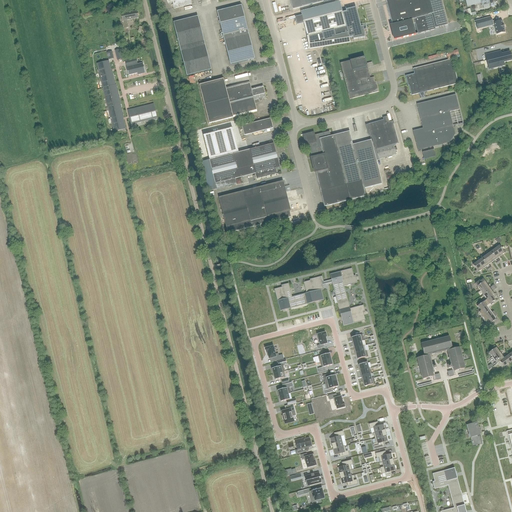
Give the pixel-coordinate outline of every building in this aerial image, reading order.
[(169,0),(170,3),(172,2),(174,9),(191,4),(190,0),(169,0)] [(289,0),(292,9),(328,0),(289,0)] [(385,0),(392,25),(391,25),(395,40),(435,29),(435,28),(448,25),(441,0),(385,0)] [(361,27),(356,7),(345,10),(346,12),(342,13),(340,5),(302,15),(295,17),(297,25),(304,23),(310,49),(314,48),(314,47),(318,47),(322,46),(326,45),(330,44),(338,42),(337,42),(353,38),(353,39),(365,37),(363,30),(366,30),(366,29),(363,30),(363,27),(361,27)] [(230,65),(254,59),(241,6),(217,12),(230,65)] [(120,14),(123,29),(128,28),(127,20),(138,18),(137,11),(120,14)] [(186,76),(211,70),(197,16),(173,22),(186,76)] [(491,17),(475,21),(477,29),(494,25),(496,35),(505,32),(504,29),(503,24),(502,24),(502,20),(496,22),(496,20),(492,21),(491,17)] [(447,51),(447,58),(459,57),(459,50),(447,51)] [(510,52),(501,54),(500,51),(485,55),(488,66),(493,65),(493,68),(504,65),(503,62),(511,60),(510,52)] [(364,57),(350,61),(340,63),(348,95),(349,99),(379,92),(376,82),(375,82),(374,77),(370,78),(367,69),(373,67),(372,62),(366,64),(364,57)] [(408,83),(411,95),(458,84),(452,59),(413,69),(414,74),(405,76),(407,83),(408,83)] [(97,66),(103,89),(103,88),(108,107),(107,107),(113,129),(113,128),(121,126),(121,127),(125,126),(123,120),(123,118),(120,104),(121,104),(119,99),(119,97),(116,85),(115,85),(112,72),(111,72),(111,70),(109,63),(106,64),(106,65),(98,67),(97,66)] [(128,66),(126,67),(129,78),(129,77),(129,75),(137,73),(137,75),(145,73),(142,63),(137,64),(128,66)] [(251,90),(249,82),(225,88),(223,79),(198,85),(208,124),(257,112),(254,102),(266,99),(263,87),(251,90)] [(448,127),(444,113),(459,109),(455,95),(417,104),(420,119),(421,119),(422,121),(421,122),(424,133),(414,135),(418,151),(450,142),(455,134),(453,126),(448,127)] [(131,118),(129,118),(131,125),(157,118),(154,104),(129,110),(131,118)] [(371,140),(352,145),(355,157),(356,157),(358,163),(357,163),(363,189),(382,184),(376,160),(379,159),(396,154),(393,144),(398,143),(393,124),(394,123),(393,121),(389,123),(387,117),(383,118),(384,121),(367,126),(371,140)] [(244,136),(273,129),(270,119),(241,126),(244,136)] [(209,160),(202,162),(209,191),(216,189),(226,187),(230,187),(230,186),(236,184),(235,179),(239,178),(255,174),(257,179),(276,174),(275,169),(279,168),(273,144),(249,150),(238,153),(231,129),(203,136),(209,160)] [(356,157),(355,157),(349,132),(350,132),(330,136),(329,132),(313,136),(312,134),(306,136),(307,140),(305,141),(306,144),(308,143),(312,159),(324,207),(365,197),(357,163),(358,163),(356,157)] [(434,149),(422,152),(424,160),(436,156),(434,149)] [(283,181),(251,189),(258,220),(289,212),(290,212),(283,181)] [(226,228),(258,220),(251,189),(218,197),(226,228)] [(258,220),(226,228),(227,234),(290,218),(289,212),(258,220)] [(495,249),(500,256),(506,252),(503,247),(501,248),(499,246),(495,249)] [(490,252),(496,259),(500,256),(495,249),(490,252)] [(491,263),(496,259),(490,252),(486,255),(491,263)] [(486,255),(481,259),(487,266),(491,263),(486,255)] [(482,269),(487,266),(481,259),(477,262),(482,269)] [(476,274),(482,269),(477,262),(473,265),(476,270),(474,271),(476,274)] [(279,288),(274,289),(280,311),(285,310),(290,309),(290,307),(295,306),(295,307),(302,306),(302,304),(307,303),(307,304),(318,301),(318,302),(318,301),(324,300),(321,290),(323,289),(322,285),(332,282),(334,291),(335,290),(337,295),(335,296),(335,297),(335,298),(336,298),(337,303),(342,321),(341,321),(342,321),(343,326),(365,320),(364,315),(362,315),(361,313),(365,312),(363,305),(350,309),(344,286),(357,283),(355,276),(352,276),(351,274),(353,274),(352,268),(329,274),(331,280),(323,282),(322,276),(309,279),(310,281),(303,282),(306,293),(292,297),(288,284),(281,285),(282,289),(280,290),(279,288)] [(480,291),(487,285),(483,279),(480,281),(479,280),(475,283),(477,286),(480,291)] [(487,285),(480,291),(483,295),(491,290),(487,285)] [(491,290),(483,295),(486,299),(494,294),(491,290)] [(484,301),(488,305),(495,300),(493,298),(495,296),(494,294),(486,299),(484,301)] [(478,312),(486,307),(488,305),(484,301),(477,306),(479,308),(477,310),(478,312)] [(489,311),(486,307),(478,312),(482,316),(489,311)] [(485,321),(492,316),(489,311),(482,316),(485,321)] [(492,316),(485,321),(488,325),(490,324),(491,323),(493,322),(495,320),(492,316)] [(320,345),(317,346),(318,349),(324,347),(323,345),(327,343),(325,337),(326,337),(325,333),(317,335),(320,345)] [(362,335),(351,338),(353,343),(361,341),(364,340),(362,335)] [(427,355),(417,358),(422,379),(433,377),(434,381),(441,379),(439,374),(434,375),(432,369),(436,368),(435,364),(432,365),(429,355),(447,350),(450,364),(447,365),(448,368),(451,367),(452,371),(447,372),(449,377),(455,375),(454,371),(465,369),(459,347),(449,350),(449,348),(452,347),(449,337),(421,344),(423,354),(426,354),(427,355)] [(489,353),(492,357),(499,352),(495,345),(492,347),(494,349),(489,353)] [(273,347),(265,349),(266,354),(267,354),(269,360),(273,359),(274,363),(283,360),(282,356),(278,357),(278,355),(275,355),(273,347)] [(365,351),(355,354),(357,359),(368,357),(366,351),(365,351)] [(499,352),(492,357),(495,361),(498,360),(502,356),(499,352)] [(329,354),(318,357),(319,362),(320,362),(331,359),(329,354)] [(498,360),(499,362),(503,367),(510,362),(511,360),(508,355),(504,358),(502,356),(498,360)] [(331,359),(320,362),(322,368),(332,365),(331,359)] [(367,363),(358,365),(360,371),(368,368),(367,363)] [(283,366),(271,369),(273,374),(283,372),(284,371),(283,366)] [(368,368),(360,371),(361,376),(370,374),(371,374),(370,368),(368,368)] [(283,372),(273,374),(274,380),(285,377),(283,372)] [(329,374),(323,376),(325,384),(336,381),(335,375),(329,377),(329,374)] [(371,379),(363,381),(364,387),(375,384),(373,378),(371,379)] [(336,381),(325,384),(326,390),(324,391),(325,394),(332,392),(331,389),(338,387),(336,381)] [(283,389),(277,390),(279,396),(288,394),(290,393),(289,388),(292,387),(291,383),(282,385),(283,389)] [(288,394),(279,396),(280,402),(289,400),(288,394)] [(337,409),(344,407),(343,403),(342,403),(341,397),(337,398),(336,394),(328,396),(329,400),(334,399),(337,409)] [(287,410),(282,411),(283,415),(282,416),(283,420),(284,420),(285,424),(293,422),(291,413),(295,412),(293,404),(286,406),(287,410)] [(355,412),(352,413),(351,410),(349,410),(350,416),(361,413),(359,404),(353,405),(355,412)] [(377,422),(369,424),(370,429),(373,428),(374,433),(385,430),(383,424),(378,426),(377,422)] [(482,445),(483,445),(480,436),(479,428),(477,422),(477,423),(467,425),(473,447),(479,445),(482,444),(482,445)] [(374,433),(373,433),(374,439),(386,435),(385,430),(374,433)] [(342,431),(334,434),(335,437),(330,438),(331,444),(342,441),(340,436),(343,436),(342,431)] [(386,435),(374,439),(376,444),(373,444),(374,449),(384,446),(383,442),(387,441),(386,435)] [(297,450),(290,452),(291,455),(302,452),(308,450),(308,447),(311,446),(309,439),(303,440),(302,439),(295,441),(297,450)] [(342,441),(331,444),(333,449),(343,447),(343,446),(342,441)] [(343,447),(333,449),(334,455),(339,454),(340,458),(349,455),(347,451),(346,452),(344,446),(343,446),(343,447)] [(385,451),(375,454),(376,458),(378,458),(380,463),(382,462),(392,459),(391,454),(386,455),(385,451)] [(306,454),(300,455),(301,460),(305,459),(307,468),(316,466),(315,461),(314,461),(312,455),(307,457),(306,454)] [(392,459),(382,462),(383,467),(383,468),(394,465),(392,459)] [(351,460),(342,463),(342,466),(338,468),(339,473),(349,471),(350,471),(352,470),(350,465),(352,464),(351,460)] [(383,467),(380,468),(382,474),(385,473),(386,477),(391,475),(390,472),(395,470),(394,465),(383,468),(383,467)] [(454,468),(432,474),(434,479),(436,479),(436,481),(432,482),(434,489),(448,486),(454,508),(440,511),(465,511),(464,504),(462,504),(461,499),(462,498),(462,497),(462,496),(462,497),(460,491),(461,491),(460,491),(458,483),(457,484),(455,479),(457,479),(456,474),(456,473),(454,468)] [(349,471),(339,473),(340,479),(351,476),(350,471),(349,471)] [(311,475),(305,476),(308,485),(320,482),(318,473),(313,474),(313,473),(313,474),(311,475),(311,474),(310,474),(311,475)] [(351,476),(340,479),(342,484),(347,483),(348,487),(357,484),(356,480),(353,481),(352,475),(351,476)] [(312,491),(309,492),(311,498),(313,497),(313,501),(314,500),(315,502),(320,500),(320,499),(323,498),(321,489),(312,491)]
